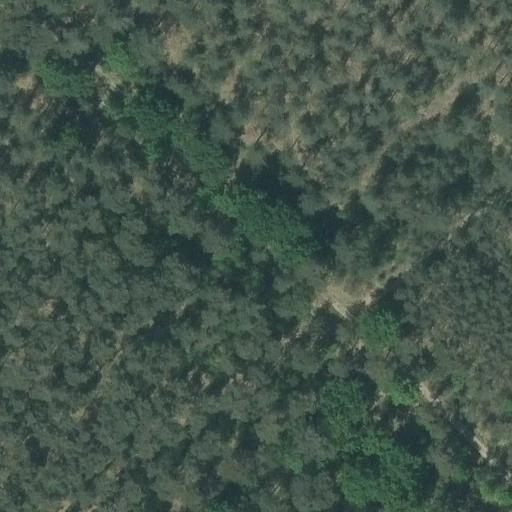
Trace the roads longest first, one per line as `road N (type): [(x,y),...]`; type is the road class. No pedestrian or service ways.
road 1 (track): [(345,313),(29,0)]
road 2 (track): [(511,490),(345,313)]
road 3 (track): [(511,181),(345,313)]
